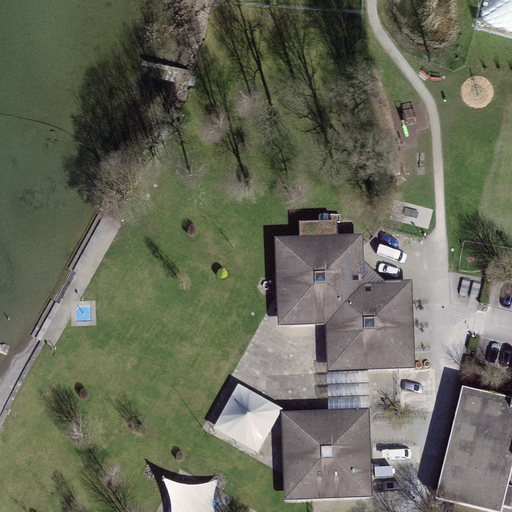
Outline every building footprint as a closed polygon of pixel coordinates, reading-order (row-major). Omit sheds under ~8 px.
[(366,369),(414,366),(410,287),(367,289),(364,238),(282,242),(286,320),(329,318),(332,370),(366,369)] [(310,365),(292,358),(298,342),(269,331),(252,376),(271,383),(273,377),(301,388),(310,365)] [(283,409),(236,384),(213,426),(260,451),(283,409)] [(459,511),(511,511),(511,400),(467,390),(440,509),(459,511)] [(368,415),(289,417),(291,500),(315,500),(370,498),(368,415)]
